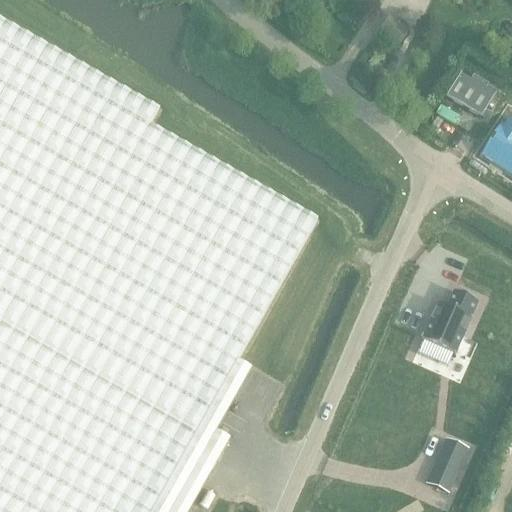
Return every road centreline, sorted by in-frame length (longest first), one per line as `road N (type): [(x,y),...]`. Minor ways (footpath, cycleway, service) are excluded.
road 1 (unclassified): [(282,511),(436,166)]
road 2 (unclassified): [(436,166),(224,0)]
